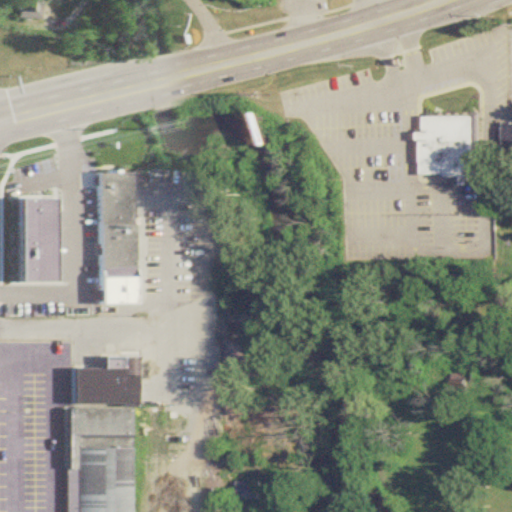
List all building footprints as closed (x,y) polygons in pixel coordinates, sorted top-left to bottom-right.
[(33,0),(9,0),(9,16),(35,17),(35,1),(33,1),(33,0)] [(481,116),(425,116),(425,176),(481,176),(481,116)] [(127,172),(91,172),(92,271),(128,271),(127,172)] [(15,281),(48,281),(47,198),(13,199),(15,281)] [(128,511),(128,357),(97,357),(97,369),(67,369),(67,410),(62,410),(62,469),(73,469),(73,511),(128,511)] [(261,500),(261,482),(239,482),(239,500),(261,500)]
